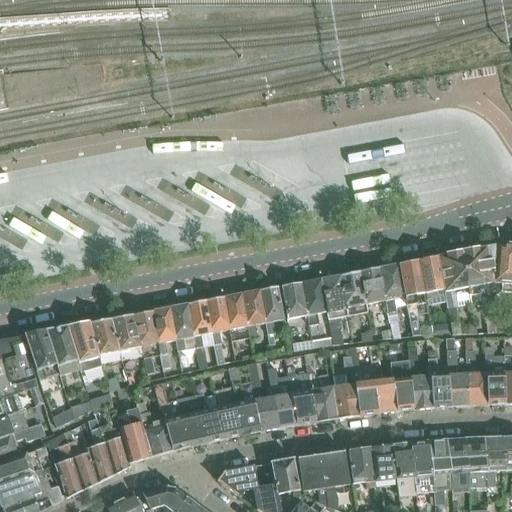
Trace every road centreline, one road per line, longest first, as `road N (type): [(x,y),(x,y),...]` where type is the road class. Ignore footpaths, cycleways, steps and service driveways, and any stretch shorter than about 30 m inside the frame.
road 1 (unclassified): [(0,308),(511,205)]
road 2 (residential): [(183,466),(398,428),(511,422)]
road 3 (residential): [(66,511),(183,466)]
